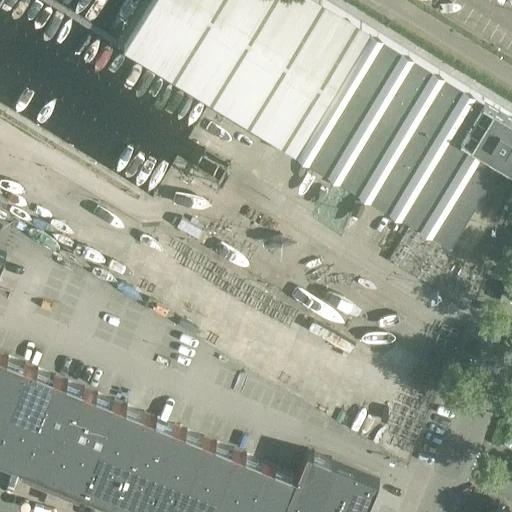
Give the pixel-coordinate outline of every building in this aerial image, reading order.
[(511,115),(412,54),(323,0),(151,0),(124,44),(451,244),(501,162),(511,168),(511,115)] [(294,305),(317,320),(329,301),(306,286),(294,305)] [(323,324),(355,345),(374,314),(362,306),(355,318),(335,305),(323,324)] [(291,317),(279,337),(346,374),(357,354),(291,317)] [(0,405),(12,410),(31,365),(1,353),(0,355),(0,405)] [(42,422),(60,378),(31,365),(12,410),(42,422)] [(72,435),(90,390),(60,378),(42,422),(72,435)] [(101,447),(120,402),(90,390),(72,435),(101,447)] [(131,459),(149,414),(120,402),(101,447),(131,459)] [(0,440),(12,410),(0,405),(0,440)] [(0,456),(24,466),(42,422),(12,410),(0,440),(0,456)] [(160,471),(179,426),(149,414),(131,459),(160,471)] [(72,435),(42,422),(24,466),(54,478),(72,435)] [(190,483),(208,438),(179,426),(160,471),(190,483)] [(101,447),(72,435),(54,478),(83,490),(101,447)] [(220,495),(238,450),(208,438),(190,483),(220,495)] [(131,459),(101,447),(83,490),(113,503),(131,459)] [(299,511),(317,511),(339,461),(308,448),(298,475),(297,475),(284,506),(299,511)] [(249,507),(268,462),(238,450),(220,495),(249,507)] [(136,511),(143,511),(160,471),(131,459),(113,503),(136,511)] [(366,511),(380,478),(339,461),(317,511),(366,511)] [(260,511),(281,511),(284,506),(297,475),(268,462),(249,507),(260,511)] [(178,511),(190,483),(160,471),(143,511),(178,511)] [(212,511),(220,495),(190,483),(178,511),(212,511)] [(247,511),(249,507),(220,495),(212,511),(247,511)]
